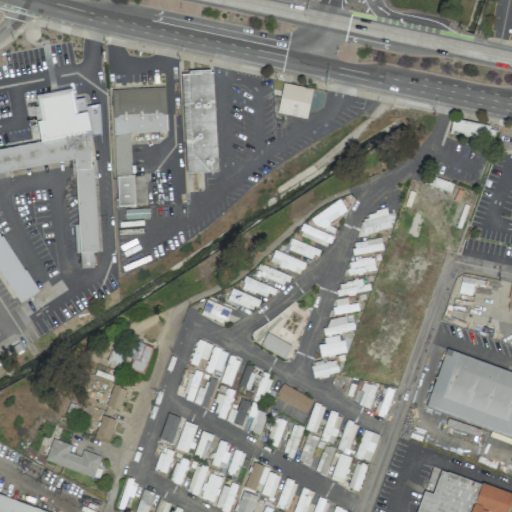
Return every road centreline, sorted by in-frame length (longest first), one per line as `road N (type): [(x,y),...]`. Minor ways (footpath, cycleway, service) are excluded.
road 1 (primary): [(33,0),(419,85)]
road 2 (residential): [(449,92),(429,143),(364,202),(351,226),(297,379)]
road 3 (residential): [(166,401),(362,509)]
road 4 (primary): [(511,59),(321,19)]
road 5 (residential): [(224,340),(391,432)]
road 6 (residential): [(142,477),(196,325)]
road 7 (residential): [(339,252),(224,340)]
